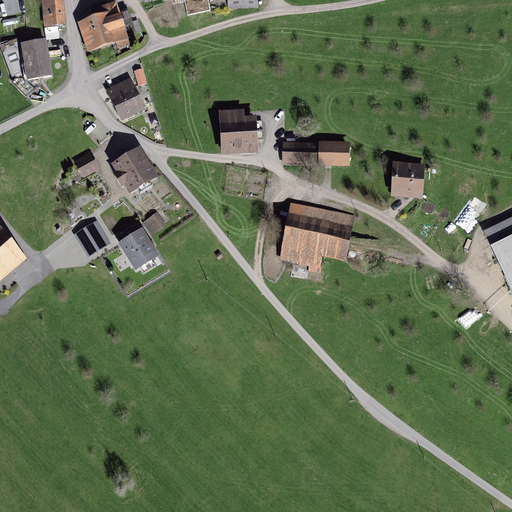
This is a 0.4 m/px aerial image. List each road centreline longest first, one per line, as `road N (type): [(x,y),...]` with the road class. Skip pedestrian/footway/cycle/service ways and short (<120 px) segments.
road 1 (unclassified): [(511,503),(358,392),(154,154),(102,115),(85,89)]
road 2 (track): [(154,154),(267,163),(405,228),(511,331)]
road 3 (track): [(367,0),(248,17),(137,54),(95,74),(85,89)]
road 4 (unknown): [(0,218),(38,257),(113,199),(100,159),(120,130)]
